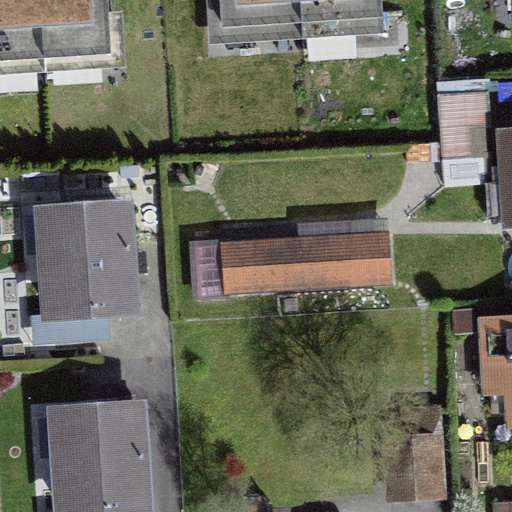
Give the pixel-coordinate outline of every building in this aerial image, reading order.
[(91,0),(0,0),(0,59),(94,56),(91,0)] [(381,0),(227,0),(229,28),(382,21),(381,0)] [(445,175),(492,173),(490,82),(443,83),(445,175)] [(158,320),(148,210),(54,218),(64,328),(158,320)] [(399,290),(396,241),(230,253),(234,302),(399,290)] [(511,327),(487,329),(491,408),(511,406),(511,327)] [(164,511),(160,415),(68,419),(72,511),(164,511)] [(451,507),(450,445),(396,446),(397,508),(451,507)]
